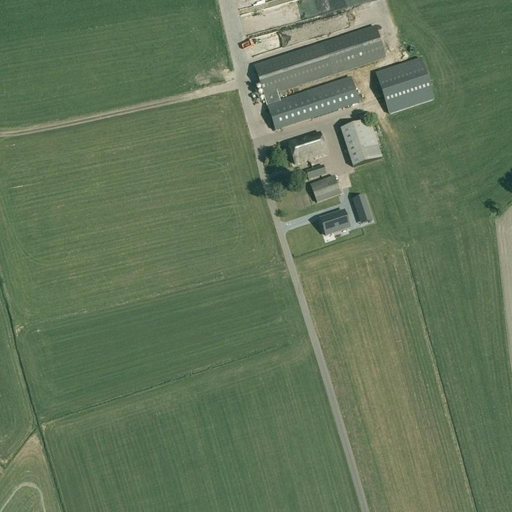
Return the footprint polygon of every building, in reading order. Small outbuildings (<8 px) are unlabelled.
[(274,132),(338,111),(360,104),(351,78),(329,85),(309,92),(311,97),(284,105),(281,106),(277,94),(280,93),(337,74),(348,71),(385,58),(375,27),(333,41),(327,43),(253,67),(274,132)] [(420,60),(376,74),(389,114),(433,100),(420,60)] [(340,130),(353,168),(381,159),(369,121),(340,130)] [(326,155),(319,133),(287,144),(294,165),(326,155)] [(326,175),(323,167),(306,172),(309,181),(326,175)] [(334,177),(309,186),(317,205),(341,195),(334,177)] [(358,219),(370,215),(366,203),(353,207),(358,219)] [(349,229),(343,212),(320,220),(325,237),(349,229)]
